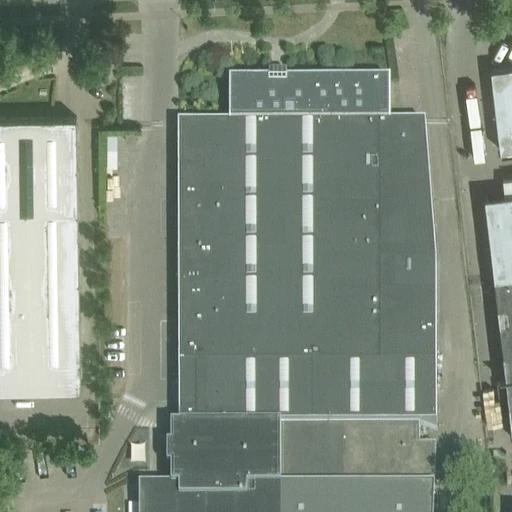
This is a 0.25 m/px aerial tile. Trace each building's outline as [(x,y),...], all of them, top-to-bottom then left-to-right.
[(511,65),(491,68),(500,150),(511,148),(511,65)] [(287,83),(287,77),(269,77),(269,83),(230,83),(230,125),(178,125),(179,427),(179,468),(171,468),(171,487),(139,488),(139,511),(433,511),(436,447),(419,447),(419,426),(436,427),(436,265),(425,125),(390,125),(389,83),(287,83)] [(0,116),(0,390),(79,390),(77,212),(76,115),(0,116)] [(135,130),(125,130),(125,140),(135,140),(135,130)] [(511,177),(503,178),(504,194),(485,196),(511,433),(511,177)]
